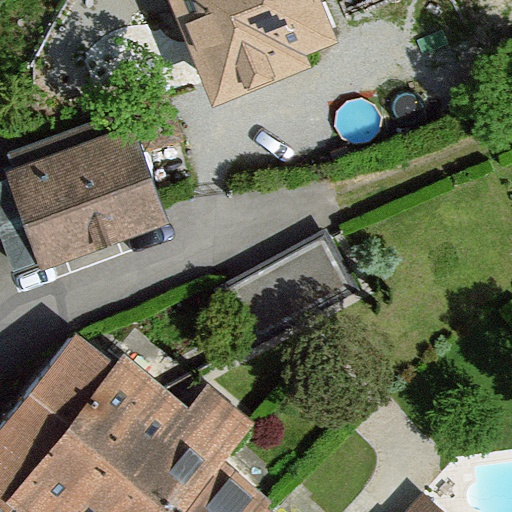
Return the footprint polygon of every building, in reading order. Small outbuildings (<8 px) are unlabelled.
[(324,0),(184,0),(220,86),(305,51),(300,39),(334,25),(324,0)] [(125,112),(14,152),(22,174),(0,181),(0,216),(16,261),(160,210),(153,190),(140,152),(125,112)] [(326,234),(233,284),(260,335),(353,285),(326,234)] [(15,493),(37,511),(258,511),(261,510),(266,504),(214,458),(247,419),(211,389),(190,413),(122,358),(115,366),(77,337),(0,432),(0,484),(9,502),(15,493)] [(263,511),(261,510),(258,511),(439,511),(419,496),(403,511),(263,511)]
